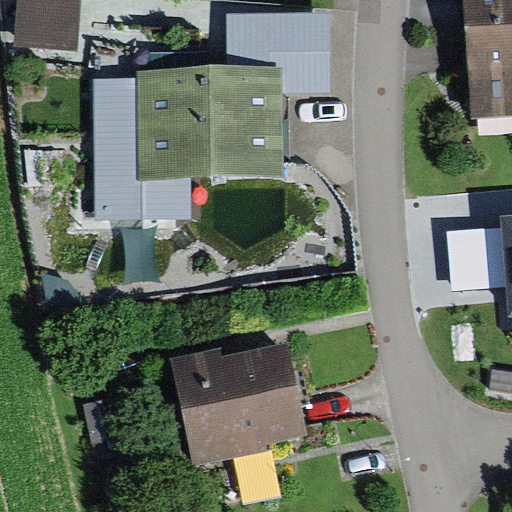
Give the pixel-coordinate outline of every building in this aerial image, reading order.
[(20,55),(81,57),(83,3),(22,0),(20,55)] [(511,0),(477,0),(481,114),(511,112),(511,0)] [(283,77),(101,76),(100,222),(192,222),(192,183),(282,183),(283,77)] [(511,329),(511,222),(503,223),(509,330),(511,329)] [(317,429),(295,343),(169,375),(191,461),(317,429)] [(124,406),(90,406),(91,445),(125,444),(124,406)]
